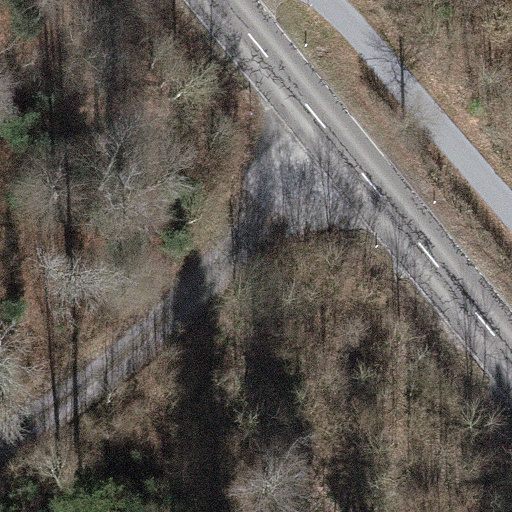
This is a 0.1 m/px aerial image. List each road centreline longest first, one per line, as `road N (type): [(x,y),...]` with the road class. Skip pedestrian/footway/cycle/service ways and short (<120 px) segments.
road 1 (tertiary): [(511,354),(223,0)]
road 2 (track): [(0,437),(60,405),(349,156)]
